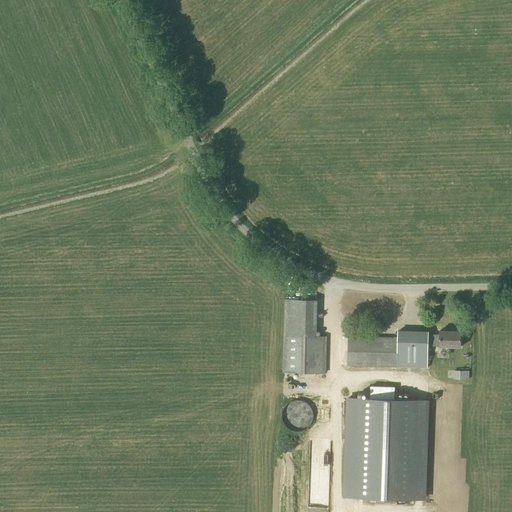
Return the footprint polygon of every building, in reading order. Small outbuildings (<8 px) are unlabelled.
[(298,300),(298,309),(317,309),(317,300),(298,300)] [(439,335),(428,334),(428,331),(397,330),(397,338),(347,336),(346,366),(389,368),(397,368),(427,368),(428,346),(439,346),(439,347),(460,348),(461,331),(440,331),(439,335)] [(325,373),(326,336),(317,336),(284,335),(283,372),(325,373)] [(469,371),(453,371),(453,380),(469,380),(469,371)] [(369,385),(369,398),(394,399),(394,386),(369,385)] [(347,398),(346,414),(368,415),(368,399),(347,398)] [(367,446),(367,461),(394,462),(394,459),(404,460),(404,465),(417,466),(418,451),(411,451),(411,447),(367,446)]
